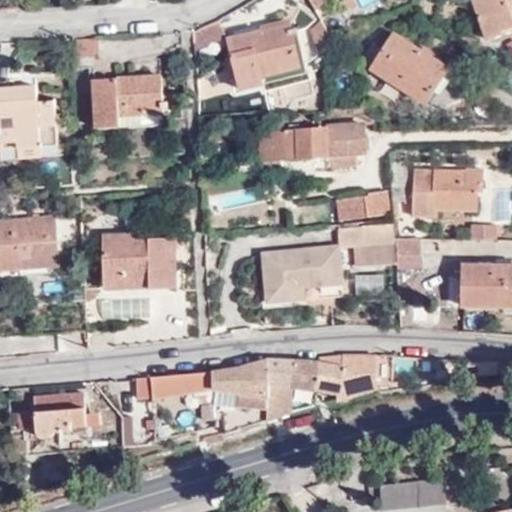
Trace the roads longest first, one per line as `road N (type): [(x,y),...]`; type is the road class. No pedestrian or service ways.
road 1 (residential): [(0,374),(274,338),(511,345)]
road 2 (primary): [(93,511),(373,425),(511,406)]
road 3 (residential): [(198,0),(175,15),(0,27)]
road 4 (unknown): [(511,132),(394,142),(345,190)]
